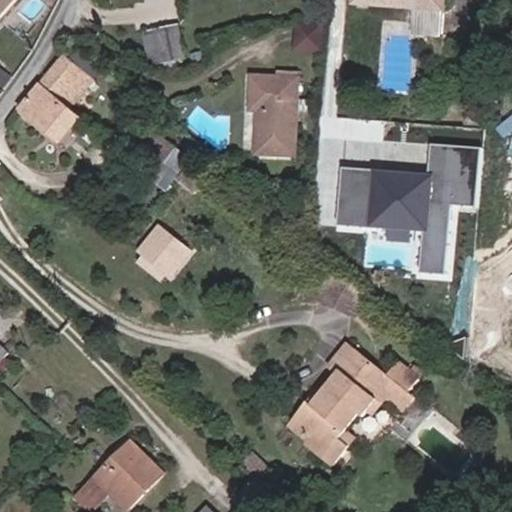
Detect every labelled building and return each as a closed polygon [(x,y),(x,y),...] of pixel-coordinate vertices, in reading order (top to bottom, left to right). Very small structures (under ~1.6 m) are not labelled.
[(0,0),(0,20),(16,0),(0,0)] [(356,0),(357,5),(418,9),(417,38),(441,39),(443,0),(356,0)] [(299,21),(298,49),(327,51),(329,23),(299,21)] [(150,61),(184,54),(179,27),(145,33),(150,61)] [(64,144),(84,119),(72,109),(96,81),(70,60),(26,113),(64,144)] [(250,109),(259,110),(256,152),(295,155),(301,80),(253,77),(250,109)] [(154,151),(166,136),(147,122),(135,137),(154,151)] [(166,136),(154,151),(168,162),(180,147),(166,136)] [(425,274),(456,276),(461,199),(474,200),(478,146),(435,143),(433,172),(345,166),(341,226),(428,232),(425,274)] [(174,283),(200,246),(163,220),(137,256),(174,283)] [(345,469),(358,452),(345,440),(351,433),(366,416),(370,419),(390,394),(399,383),(414,394),(425,379),(403,362),(393,372),(357,341),(339,364),(351,375),(332,399),(326,407),(319,401),(300,422),(321,440),(317,446),(345,469)] [(421,399),(414,394),(399,383),(390,394),(411,412),(421,399)] [(96,511),(109,511),(124,497),(139,511),(145,511),(174,482),(137,446),(85,501),(96,511)] [(267,485),(277,474),(261,459),(251,469),(267,485)] [(213,498),(229,511),(240,511),(250,501),(227,482),(213,498)]
